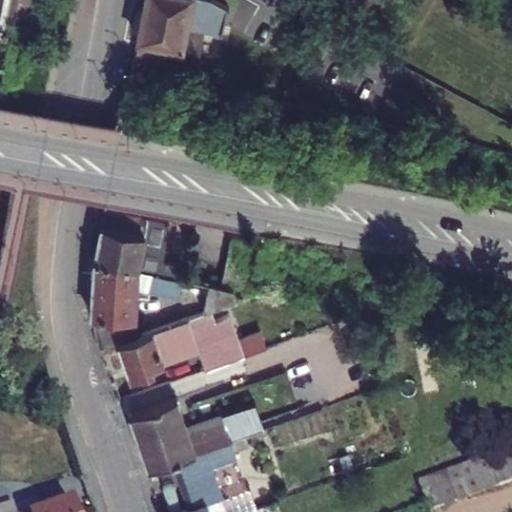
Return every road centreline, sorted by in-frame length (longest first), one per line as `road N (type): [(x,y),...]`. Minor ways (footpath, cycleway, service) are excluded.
road 1 (residential): [(112,0),(65,293),(77,372),(125,511)]
road 2 (secondary): [(0,153),(511,258)]
road 3 (secondary): [(511,227),(0,124)]
